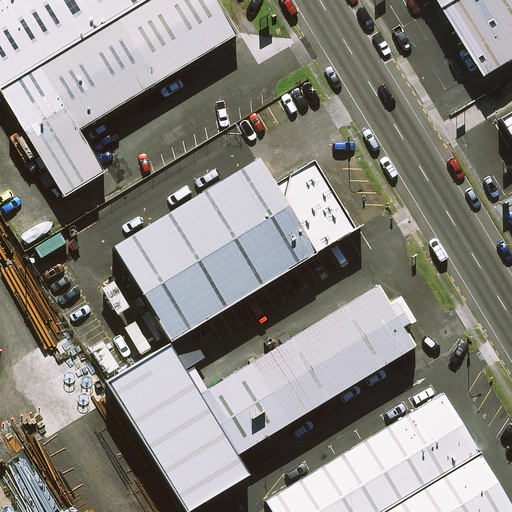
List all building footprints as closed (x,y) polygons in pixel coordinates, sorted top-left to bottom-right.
[(218,0),(132,0),(0,79),(0,85),(62,189),(100,166),(73,120),(234,24),(218,0)] [(0,0),(0,79),(132,0),(0,0)] [(511,55),(511,0),(439,0),(487,72),(511,55)] [(511,98),(496,109),(511,133),(511,98)] [(309,248),(254,155),(111,240),(166,333),(309,248)] [(419,340),(380,276),(199,384),(237,448),(419,340)] [(495,511),(508,505),(437,387),(264,490),(277,511),(495,511)]
